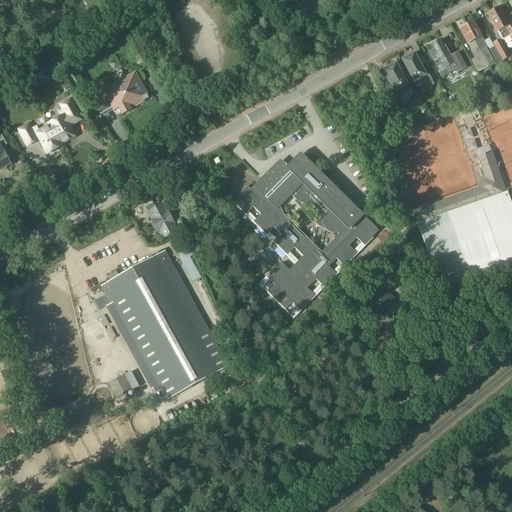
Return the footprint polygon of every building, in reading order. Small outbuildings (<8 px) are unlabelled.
[(499,8),(487,15),(497,33),(498,32),(502,41),(510,36),(511,39),(511,23),(510,21),(507,23),(499,8)] [(474,22),(466,26),(489,67),(494,64),(486,49),(488,48),(474,22)] [(489,67),(466,26),(459,30),(468,45),(472,51),(471,52),(475,58),(471,61),(478,73),(485,69),(489,67)] [(451,57),(441,40),(436,42),(435,41),(432,43),(432,45),(430,46),(432,50),(428,52),(433,61),(437,59),(439,63),(435,65),(442,77),(456,70),(458,73),(467,68),(459,53),(451,57)] [(501,40),(494,44),(503,61),(510,57),(501,40)] [(495,48),(490,51),(497,65),(503,62),(495,48)] [(414,55),(402,61),(417,87),(428,81),(431,86),(437,83),(430,71),(425,74),(414,55)] [(49,68),(58,84),(65,80),(56,64),(49,68)] [(395,65),(384,71),(394,90),(389,93),(401,114),(406,111),(398,97),(410,91),(395,65)] [(110,94),(107,95),(104,89),(92,95),(95,101),(94,102),(101,114),(112,108),(113,110),(118,107),(122,116),(132,111),(131,109),(149,99),(135,74),(126,79),(128,83),(119,88),(117,84),(107,89),(110,94)] [(49,124),(62,147),(61,145),(75,137),(69,126),(67,127),(65,124),(79,116),(70,101),(61,106),(63,110),(58,113),(61,118),(49,124)] [(433,109),(427,112),(430,118),(436,115),(433,109)] [(406,126),(404,127),(406,131),(409,130),(414,127),(411,122),(406,125),(406,126)] [(62,147),(49,124),(50,126),(39,132),(37,127),(31,130),(29,126),(19,131),(28,146),(37,141),(40,140),(41,142),(43,141),(45,145),(43,146),(48,154),(62,147)] [(10,143),(5,134),(0,136),(0,139),(4,147),(10,143)] [(0,170),(11,165),(4,153),(0,145),(0,170)] [(292,174),(274,193),(261,180),(251,190),(248,187),(233,202),(235,204),(246,214),(248,212),(252,207),(260,215),(256,219),(253,222),(266,234),(266,235),(269,232),(273,228),(281,235),(277,240),(274,243),(287,255),(289,253),(294,248),(303,257),(299,262),(295,265),(289,271),(282,263),(267,278),(275,286),(268,293),(286,311),(293,304),(300,311),(315,296),(312,293),(308,289),(316,280),(321,284),(324,287),(336,275),(333,271),(329,267),(337,259),(341,264),(344,267),(357,254),(354,251),(349,247),(357,238),(362,243),(364,246),(379,231),(365,218),(363,216),(362,217),(358,213),(359,212),(345,197),(326,180),(308,162),(300,154),(288,166),(286,168),(292,174)] [(478,190),(414,212),(418,225),(440,290),(511,265),(511,205),(507,192),(506,193),(493,157),(488,159),(487,157),(483,158),(484,160),(479,162),(484,177),(482,181),(478,190)] [(164,204),(148,213),(163,240),(179,231),(164,204)] [(103,286),(101,287),(106,295),(110,304),(106,307),(151,390),(153,389),(156,393),(160,391),(161,393),(166,401),(228,367),(223,359),(209,331),(200,336),(166,274),(175,269),(165,252),(103,286)] [(384,292),(373,309),(397,326),(409,309),(384,292)] [(132,392),(124,376),(109,385),(117,400),(132,392)]
